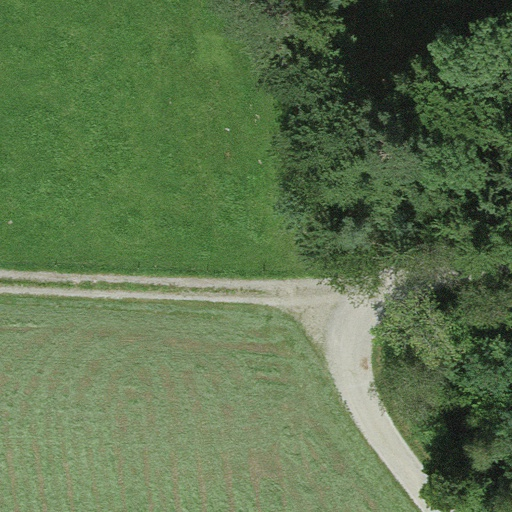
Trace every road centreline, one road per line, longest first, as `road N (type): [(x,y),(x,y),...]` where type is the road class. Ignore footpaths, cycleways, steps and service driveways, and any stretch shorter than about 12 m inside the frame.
road 1 (track): [(451,511),(368,408),(355,358),(378,304),(511,263)]
road 2 (track): [(378,304),(0,284)]
